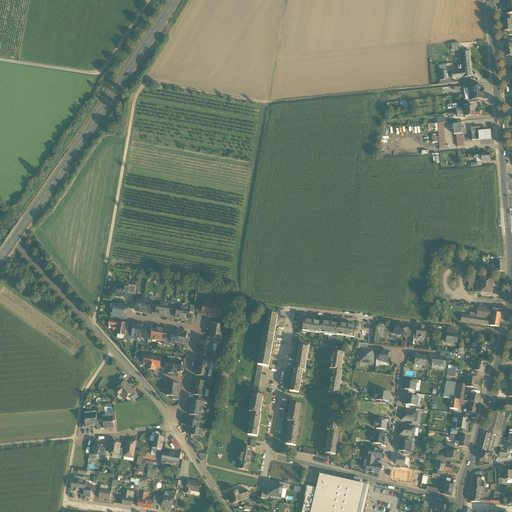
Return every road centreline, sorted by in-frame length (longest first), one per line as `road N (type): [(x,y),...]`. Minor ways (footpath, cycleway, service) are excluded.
road 1 (track): [(496,80),(268,102),(146,82),(133,103),(91,326)]
road 2 (residential): [(374,318),(290,308),(266,455),(386,484)]
road 3 (primary): [(174,0),(0,257)]
road 4 (residential): [(467,471),(510,301),(504,192)]
road 5 (unclassified): [(0,223),(166,414)]
road 6 (track): [(268,102),(232,301)]
road 7 (residential): [(504,192),(490,0)]
road 8 (track): [(0,60),(99,74),(149,0)]
road 9 (track): [(111,350),(80,406),(61,511)]
road 10 (residential): [(166,414),(181,403),(196,328),(128,316)]
road 11 (residential): [(401,349),(386,484)]
